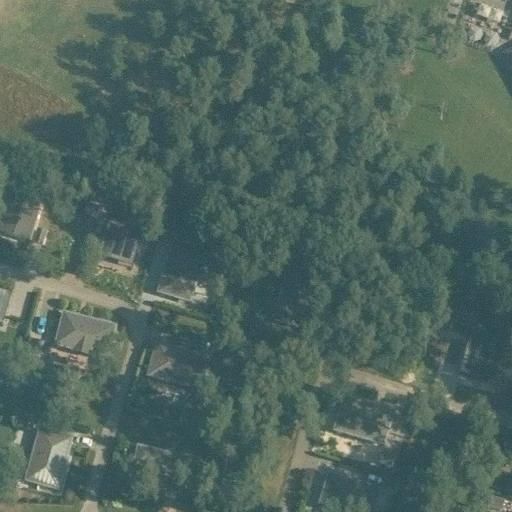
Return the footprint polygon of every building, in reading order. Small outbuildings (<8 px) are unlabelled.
[(482,0),(479,25),(507,28),(510,0),(482,0)] [(29,242),(40,208),(15,200),(4,235),(29,242)] [(93,221),(95,210),(97,210),(86,207),(83,221),(84,220),(93,221)] [(134,262),(143,234),(100,221),(89,256),(107,262),(109,254),(134,262)] [(48,233),(38,230),(34,244),(43,247),(48,233)] [(173,237),(163,234),(159,247),(169,250),(173,237)] [(205,254),(174,245),(161,288),(159,289),(158,293),(160,296),(165,298),(166,297),(175,299),(177,292),(192,296),(205,254)] [(272,323),(289,328),(294,311),(305,274),(287,269),(272,323)] [(321,287),(325,274),(315,270),(310,284),(321,287)] [(0,327),(2,328),(12,297),(0,293),(0,327)] [(56,347),(107,361),(113,337),(114,336),(116,331),(114,328),(109,327),(108,328),(64,317),(56,347)] [(447,333),(451,321),(453,322),(441,318),(437,332),(438,332),(438,330),(447,333)] [(492,378),(505,337),(473,328),(470,340),(472,340),(469,351),(467,350),(461,369),(492,378)] [(44,344),(32,341),(29,352),(41,355),(44,344)] [(208,361),(157,347),(151,370),(149,371),(148,376),(150,379),(154,381),(156,380),(199,392),(208,361)] [(332,433),(383,448),(392,416),(342,401),(332,433)] [(30,431),(32,421),(20,418),(17,428),(30,431)] [(23,484),(56,493),(70,440),(37,431),(23,484)] [(131,468),(184,479),(188,460),(135,449),(131,468)] [(392,469),(395,459),(382,456),(380,466),(392,469)] [(318,508),(331,511),(372,511),(378,491),(327,477),(318,508)] [(188,483),(174,479),(171,489),(186,493),(188,483)] [(401,483),(389,479),(385,491),(398,494),(401,483)] [(502,511),(505,503),(491,499),(488,510),(495,511),(502,511)]
